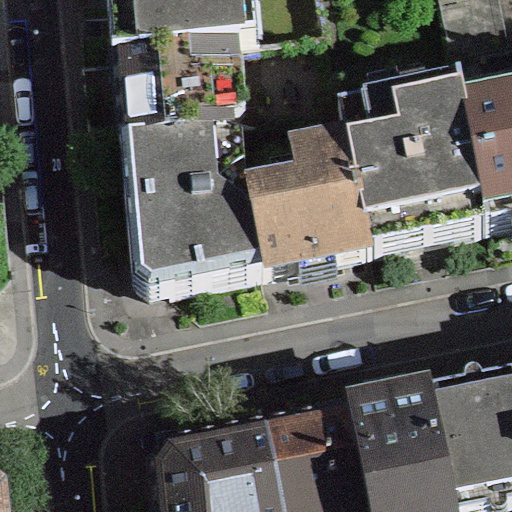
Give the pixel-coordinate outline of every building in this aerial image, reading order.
[(107,0),(113,66),(235,53),(246,52),(243,16),(253,15),(251,0),(107,0)] [(439,0),(453,65),(510,53),(499,0),(439,0)] [(238,91),(235,53),(113,66),(121,151),(231,140),(226,92),(238,91)] [(340,114),(348,154),(370,262),(488,238),(461,104),(458,91),(340,114)] [(488,238),(511,233),(511,94),(461,104),(488,238)] [(236,199),(231,140),(121,151),(134,294),(149,306),(267,282),(251,204),(236,199)] [(299,195),(251,204),(267,282),(370,262),(348,154),(293,165),(299,195)] [(511,511),(511,386),(430,403),(451,511),(511,511)] [(380,413),(349,419),(367,511),(451,511),(430,403),(409,408),(406,395),(377,400),(380,413)] [(367,511),(349,419),(267,436),(281,511),(367,511)] [(152,511),(281,511),(267,436),(251,439),(166,456),(150,479),(152,511)]
